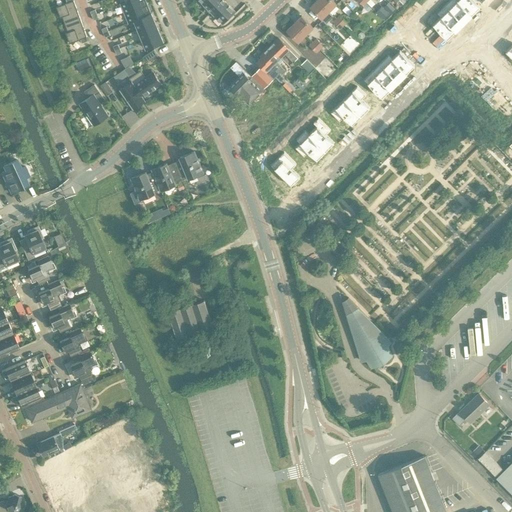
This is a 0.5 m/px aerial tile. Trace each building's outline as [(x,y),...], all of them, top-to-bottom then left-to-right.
[(65,24),(80,19),(77,10),(74,0),(56,7),(60,17),(62,16),(65,24)] [(124,13),(147,4),(145,0),(129,0),(126,1),(120,3),(124,13)] [(212,13),(217,18),(223,24),(233,14),(235,11),(230,6),(225,1),(225,0),(199,0),(202,3),(207,8),(209,11),(212,13)] [(322,19),(329,12),(317,0),(310,7),(322,19)] [(317,0),(329,12),(337,4),(332,0),(317,0)] [(473,0),(458,0),(457,1),(472,16),(481,7),(473,0)] [(457,1),(449,9),(464,24),(472,16),(457,1)] [(134,20),(151,13),(150,13),(147,4),(124,13),(129,23),(134,21),(134,20)] [(396,10),(394,8),(389,13),(382,6),(376,12),(383,19),(389,13),(391,16),(396,10)] [(449,9),(441,17),(456,32),(464,24),(449,9)] [(138,30),(155,22),(151,13),(134,20),(134,21),(138,30)] [(336,18),(344,26),(347,23),(340,15),(336,18)] [(294,23),(306,35),(313,28),(301,16),(294,23)] [(441,17),(433,26),(448,40),(456,32),(441,17)] [(344,27),(344,26),(336,18),(332,22),(340,29),(339,30),(346,38),(347,38),(349,39),(343,44),(337,38),(335,40),(344,49),(354,39),(344,27)] [(80,19),(65,24),(68,32),(66,32),(70,43),(87,37),(83,27),(80,19)] [(142,39),(159,32),(155,22),(138,30),(142,39)] [(299,42),(306,35),(294,23),(287,30),(299,42)] [(159,32),(142,39),(146,49),(163,42),(159,32)] [(270,46),(281,58),(285,54),(294,62),(298,58),(290,49),(279,37),(270,46)] [(313,42),(320,50),(324,46),(316,38),(313,42)] [(320,50),(313,42),(309,45),(316,53),(320,50)] [(257,62),(262,67),(252,77),(264,89),(274,79),(276,77),(279,81),(283,77),(281,75),(285,70),(277,62),(281,58),(270,46),(261,55),(262,56),(257,62)] [(146,63),(158,55),(154,50),(154,49),(151,51),(142,57),(146,63)] [(401,51),(392,60),(407,74),(415,66),(401,51)] [(80,72),(90,67),(86,59),(76,64),(80,72)] [(315,68),(310,63),(306,59),(301,65),(309,73),(315,68)] [(392,60),(384,68),(399,82),(407,74),(392,60)] [(384,68),(376,76),(391,91),(399,82),(384,68)] [(129,79),(131,82),(132,82),(142,97),(159,85),(161,84),(158,79),(153,72),(145,77),(141,71),(129,79)] [(244,73),(231,86),(239,95),(241,93),(247,99),(251,103),(257,96),(264,89),(252,77),(250,79),(244,73)] [(376,76),(367,84),(382,99),(391,91),(376,76)] [(106,81),(100,85),(107,95),(113,91),(106,81)] [(143,98),(142,97),(132,82),(131,82),(120,90),(133,109),(141,104),(145,101),(143,98)] [(88,98),(79,104),(94,126),(109,116),(100,103),(105,100),(95,84),(84,91),(88,98)] [(357,86),(344,99),(361,117),(370,108),(362,100),(366,95),(357,86)] [(344,99),(330,113),(339,122),(344,117),(352,126),(361,117),(344,99)] [(322,121),(308,134),(326,152),(335,143),(326,135),(331,130),(322,121)] [(308,134),(295,148),(304,157),(308,153),(317,161),(326,152),(308,134)] [(174,163),(181,179),(188,176),(189,179),(203,173),(194,151),(180,157),(181,160),(174,163)] [(288,155),(274,169),(291,187),(301,177),(292,169),(297,164),(288,155)] [(2,173),(11,193),(22,188),(22,187),(28,184),(25,178),(29,176),(24,166),(21,168),(17,160),(3,166),(6,171),(2,173)] [(174,182),(181,179),(174,163),(168,166),(166,163),(152,169),(153,172),(160,188),(161,190),(175,184),(174,182)] [(160,188),(153,172),(147,175),(146,172),(131,178),(140,199),(155,193),(154,191),(160,188)] [(32,253),(44,248),(40,239),(43,238),(38,226),(27,231),(28,233),(24,235),(25,238),(19,241),(27,260),(34,257),(32,253)] [(18,260),(14,250),(16,249),(11,238),(0,242),(1,245),(0,245),(0,271),(1,271),(7,269),(5,265),(18,260)] [(52,262),(51,262),(48,255),(36,260),(38,264),(27,269),(30,276),(29,277),(31,282),(37,280),(38,284),(49,279),(45,270),(48,268),(49,270),(55,268),(52,262)] [(63,286),(61,287),(58,280),(47,285),(49,288),(38,293),(41,300),(39,301),(41,306),(47,304),(50,310),(61,305),(56,294),(59,292),(60,294),(66,292),(63,286)] [(5,287),(9,297),(16,293),(12,284),(5,287)] [(348,298),(343,301),(347,314),(351,328),(357,326),(359,334),(355,335),(361,355),(358,356),(356,357),(358,357),(362,356),(363,361),(362,361),(363,361),(366,360),(367,360),(372,367),(378,365),(384,364),(393,355),(388,346),(391,342),(391,341),(390,343),(372,325),(369,328),(363,323),(368,318),(358,308),(348,297),(348,298)] [(168,312),(177,338),(212,327),(204,301),(168,312)] [(20,316),(22,316),(25,314),(20,302),(14,304),(20,316)] [(72,311),(70,308),(74,306),(73,302),(69,304),(58,309),(59,312),(48,317),(51,324),(50,325),(52,331),(58,328),(59,332),(70,327),(66,318),(70,317),(70,318),(76,316),(74,310),(72,311)] [(0,340),(13,335),(13,334),(8,322),(0,325),(0,340)] [(84,334),(82,335),(79,328),(68,333),(70,336),(59,341),(62,348),(60,349),(63,355),(68,352),(70,356),(81,351),(77,342),(80,341),(81,342),(87,340),(84,334)] [(0,355),(19,347),(13,335),(0,340),(0,355)] [(95,358),(93,359),(90,352),(79,357),(80,360),(69,365),(73,372),(71,373),(73,379),(79,376),(82,383),(93,379),(87,366),(91,365),(91,366),(97,364),(95,358)] [(40,358),(44,368),(48,366),(44,356),(40,358)] [(11,382),(30,374),(24,361),(1,371),(5,379),(7,378),(9,378),(11,382)] [(12,396),(36,386),(30,374),(11,382),(12,386),(12,387),(9,388),(12,396)] [(90,409),(81,388),(80,384),(25,408),(31,422),(67,406),(71,417),(90,409)] [(41,399),(36,386),(12,396),(16,404),(18,403),(20,404),(22,407),(41,399)] [(458,413),(452,419),(459,426),(467,419),(471,423),(489,405),(478,394),(458,413)] [(76,429),(75,427),(74,425),(59,432),(59,433),(37,443),(43,456),(52,451),(53,453),(54,455),(63,450),(62,448),(62,438),(61,435),(76,429)] [(479,444),(473,450),(479,457),(485,451),(479,444)] [(485,452),(478,458),(495,476),(502,469),(485,452)] [(446,511),(425,457),(425,456),(378,474),(393,511),(446,511)] [(511,463),(497,479),(511,492),(511,463)] [(24,504),(23,503),(21,497),(14,494),(8,497),(6,500),(5,500),(0,501),(0,511),(11,511),(16,511),(21,510),(24,504)]
